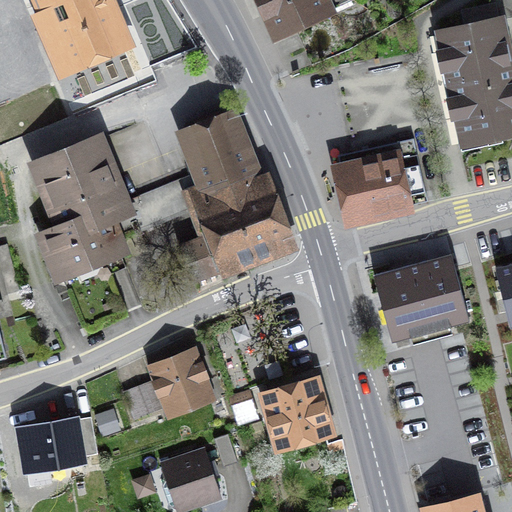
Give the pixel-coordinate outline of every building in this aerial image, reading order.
[(63,78),(138,48),(117,0),(31,0),(32,2),(63,78)] [(255,0),(276,45),(342,16),(334,0),(255,0)] [(511,141),(511,46),(506,18),(439,33),(464,152),(511,141)] [(232,279),(300,253),(243,109),(176,135),(232,279)] [(141,217),(106,133),(32,164),(58,227),(38,236),(59,284),(134,253),(122,224),(141,217)] [(349,229),(418,215),(407,160),(338,173),(349,229)] [(431,253),(361,276),(383,346),(453,324),(431,253)] [(511,263),(497,267),(511,327),(511,326),(511,263)] [(172,421),(219,402),(199,349),(151,367),(172,421)] [(280,455),(339,438),(322,377),(263,394),(280,455)] [(250,394),(232,400),(242,429),(260,423),(250,394)] [(32,474),(89,466),(82,419),(25,427),(32,474)] [(229,439),(217,444),(226,471),(239,466),(229,439)] [(181,511),(195,511),(223,502),(206,454),(166,468),(181,511)] [(488,511),(484,495),(426,509),(427,511),(488,511)]
